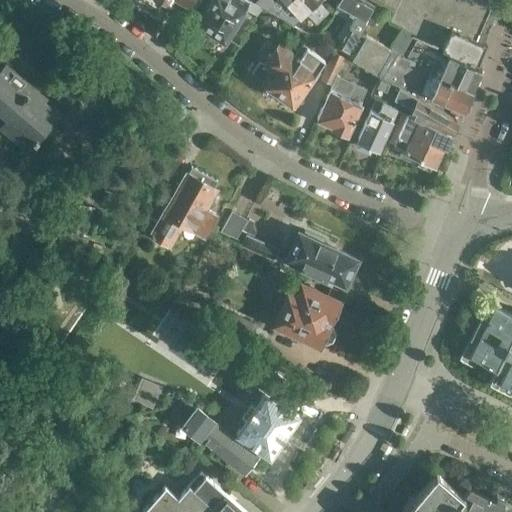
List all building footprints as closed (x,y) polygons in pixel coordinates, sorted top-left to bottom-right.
[(209,0),(194,25),(209,35),(211,32),(214,33),(215,36),(218,38),(221,38),(225,40),(236,22),(237,23),(241,17),(246,9),(257,15),(263,7),(254,2),(250,0),(209,0)] [(269,0),(256,0),(254,2),(263,7),(268,8),(276,13),(290,0),(277,0),(273,4),(269,0)] [(290,0),(276,13),(294,24),(306,12),(316,23),(329,11),(320,0),(290,0)] [(367,0),(338,0),(336,5),(355,15),(337,47),(352,55),(365,34),(360,32),(366,22),(372,26),(382,9),(374,4),(367,0)] [(390,47),(398,51),(402,54),(414,32),(441,47),(478,63),(487,42),(476,38),(493,0),(374,0),(394,10),(389,19),(402,26),(390,47)] [(366,33),(365,34),(352,55),(352,56),(377,71),(390,47),(366,33)] [(261,60),(252,72),(266,82),(264,85),(275,93),(277,90),(294,102),(325,58),(303,42),(296,51),(279,39),(263,61),(261,60)] [(439,75),(450,79),(473,89),(482,68),(458,58),(448,53),(447,57),(416,39),(407,56),(439,75)] [(320,77),(332,82),(336,73),(344,54),(332,49),(320,77)] [(398,51),(383,76),(427,101),(430,95),(461,110),(463,111),(473,89),(450,79),(439,75),(407,56),(402,54),(398,51)] [(0,124),(0,128),(26,152),(55,118),(28,95),(33,89),(6,65),(0,71),(0,114),(5,119),(0,124)] [(337,74),(317,117),(332,124),(333,124),(335,129),(342,132),(347,131),(348,131),(363,101),(361,100),(367,87),(337,74)] [(408,112),(451,131),(457,118),(383,76),(379,74),(370,94),(375,97),(396,107),(408,112)] [(396,107),(375,97),(371,107),(358,136),(360,137),(357,144),(369,149),(372,142),(379,146),(392,117),(396,107)] [(402,125),(445,145),(451,131),(408,112),(402,125)] [(445,145),(402,125),(394,144),(421,156),(417,164),(430,169),(433,162),(435,163),(443,144),(445,145)] [(150,235),(171,246),(183,224),(202,234),(215,212),(204,206),(215,187),(214,186),(218,179),(191,165),(188,172),(186,171),(150,235)] [(49,233),(83,245),(87,235),(85,234),(94,207),(61,196),(49,233)] [(221,230),(236,238),(247,218),(232,210),(221,230)] [(243,242),(241,245),(283,263),(299,270),(301,266),(326,278),(327,274),(334,278),(345,283),(357,257),(323,241),(325,238),(305,229),(304,232),(299,230),(286,257),(278,253),(281,248),(247,233),(243,242)] [(271,322),(319,343),(320,340),(326,342),(332,339),(335,332),(333,325),(328,323),(330,318),(338,315),(341,307),(338,300),(339,297),(299,279),(294,290),(286,287),(271,322)] [(480,315),(468,338),(475,341),(469,353),(502,370),(499,377),(511,383),(511,313),(494,304),(487,318),(480,315)] [(213,327),(249,343),(257,324),(222,308),(213,327)] [(146,374),(132,368),(125,387),(140,393),(146,374)] [(231,431),(216,449),(245,471),(261,451),(270,457),(300,414),(264,389),(263,391),(255,386),(243,402),(248,405),(240,416),(244,418),(233,433),(231,431)] [(205,440),(216,449),(231,431),(215,419),(216,418),(196,402),(194,405),(182,396),(170,412),(181,421),(179,424),(199,439),(200,439),(204,442),(205,440)] [(175,470),(181,475),(198,457),(192,452),(175,470)] [(166,484),(141,511),(249,511),(201,470),(200,472),(193,465),(172,489),(166,484)] [(511,511),(511,510),(506,508),(500,505),(501,499),(495,496),(491,501),(466,488),(460,495),(434,472),(400,511),(511,511)]
